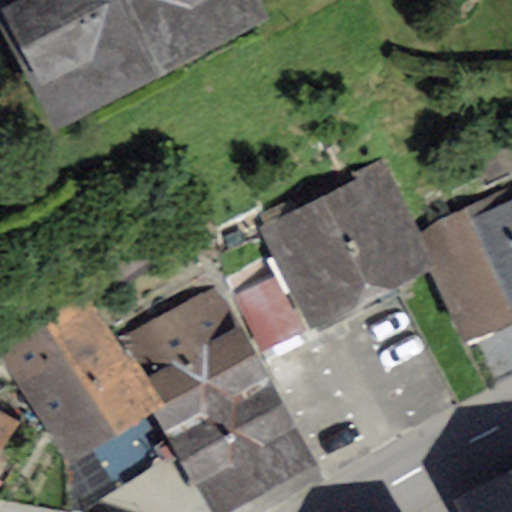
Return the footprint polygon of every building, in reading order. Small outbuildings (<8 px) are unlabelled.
[(275,24),(261,0),(0,0),(0,17),(62,136),(275,24)] [(494,183),(511,172),(511,132),(477,152),(494,183)] [(421,232),(384,160),(352,176),(355,181),(261,229),(317,337),(434,277),(442,272),(421,232)] [(511,186),(421,232),(442,272),(434,277),(471,350),(511,329),(511,186)] [(122,290),(161,264),(149,245),(110,271),(122,290)] [(266,356),(309,333),(278,274),(235,297),(266,356)] [(121,341),(83,283),(19,324),(44,362),(17,380),(76,469),(157,416),(167,409),(121,341)] [(157,416),(212,511),(239,511),(320,465),(217,286),(121,341),(167,409),(157,416)] [(0,466),(25,424),(0,409),(0,466)] [(511,511),(511,480),(460,510),(461,511),(511,511)]
